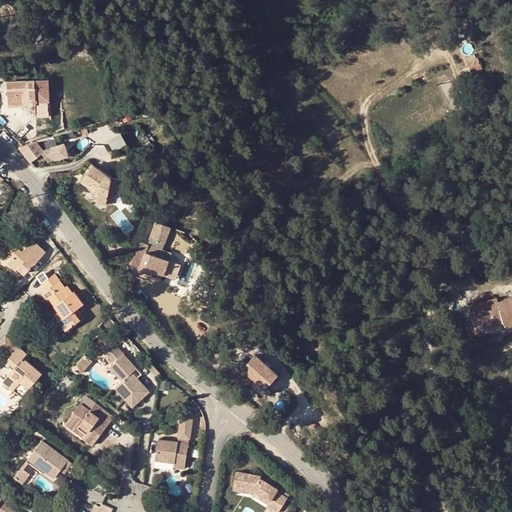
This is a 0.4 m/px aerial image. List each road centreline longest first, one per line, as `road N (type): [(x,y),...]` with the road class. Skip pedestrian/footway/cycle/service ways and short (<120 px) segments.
road 1 (tertiary): [(204,383),(112,292),(0,146)]
road 2 (tertiary): [(344,511),(256,423)]
